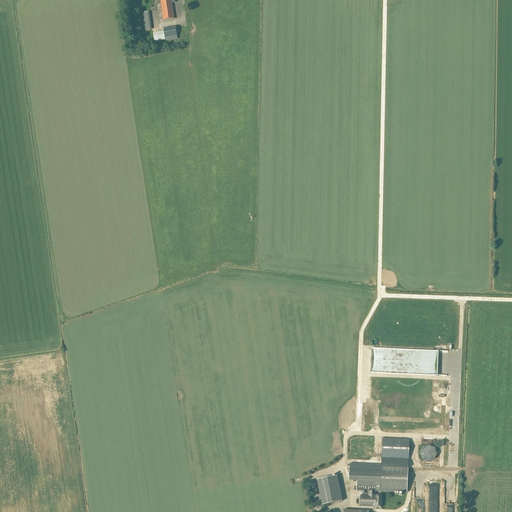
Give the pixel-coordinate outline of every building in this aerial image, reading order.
[(163,0),(160,0),(163,20),(174,19),(171,0),(163,0)] [(149,12),(142,13),(145,30),(151,29),(149,12)] [(175,27),(164,29),(165,41),(177,39),(175,27)] [(372,347),(371,370),(393,372),(393,365),(396,365),(398,368),(398,360),(400,363),(406,364),(405,362),(407,360),(403,360),(395,360),(395,361),(396,361),(396,363),(394,363),(393,364),(393,359),(391,354),(404,355),(406,354),(406,357),(409,355),(410,358),(412,356),(416,356),(417,350),(372,347)] [(362,427),(440,431),(441,396),(370,393),(369,412),(363,412),(362,427)] [(382,438),(381,466),(384,466),(384,467),(408,468),(410,439),(382,438)] [(422,459),(428,462),(434,460),(437,454),(435,448),(429,445),(423,447),(420,453),(422,459)] [(349,464),(349,479),(357,479),(356,491),(365,491),(365,495),(360,495),(360,507),(376,508),(381,508),(381,496),(376,495),(375,495),(375,492),(380,492),(407,493),(408,468),(384,467),(384,466),(381,466),(349,464)] [(342,502),(337,476),(317,480),(322,506),(342,502)]
